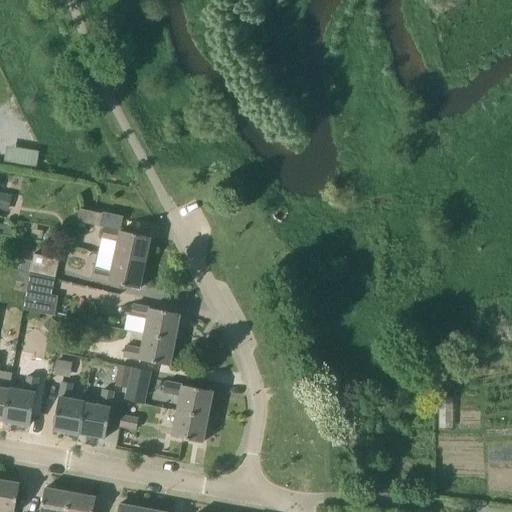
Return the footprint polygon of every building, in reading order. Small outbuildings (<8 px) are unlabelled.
[(36,165),(38,151),(5,145),(3,160),(36,165)] [(0,193),(0,210),(7,212),(11,196),(0,193)] [(100,227),(103,214),(80,210),(77,222),(100,227)] [(104,228),(102,238),(118,242),(114,257),(145,264),(151,238),(104,228)] [(55,279),(59,260),(34,254),(30,274),(55,279)] [(145,264),(114,257),(111,272),(95,269),(93,279),(139,290),(145,264)] [(58,297),(52,296),(27,291),(23,311),(54,317),(58,297)] [(133,305),(131,316),(147,319),(144,334),(175,340),(180,314),(133,305)] [(175,340),(144,334),(141,349),(125,346),(123,357),(170,366),(175,340)] [(66,340),(64,353),(82,355),(84,342),(66,340)] [(55,360),(53,375),(70,378),(72,363),(55,360)] [(127,387),(131,367),(120,365),(116,385),(127,387)] [(0,420),(4,421),(9,390),(13,373),(0,370),(0,420)] [(9,390),(4,421),(30,426),(38,378),(28,377),(25,393),(9,390)] [(177,411),(208,417),(213,392),(166,382),(164,393),(180,396),(177,411)] [(53,430),(79,434),(85,403),(70,401),(72,385),(62,383),(53,430)] [(148,392),(147,392),(128,388),(125,401),(145,405),(148,392)] [(105,439),(114,392),(103,390),(100,406),(85,403),(79,434),(105,439)] [(203,443),(208,417),(177,411),(172,437),(203,443)] [(120,427),(136,430),(138,420),(122,416),(120,427)] [(14,511),(20,484),(0,480),(0,511),(14,511)] [(66,511),(70,493),(45,488),(40,511),(66,511)] [(66,511),(93,511),(96,498),(70,493),(66,511)]
